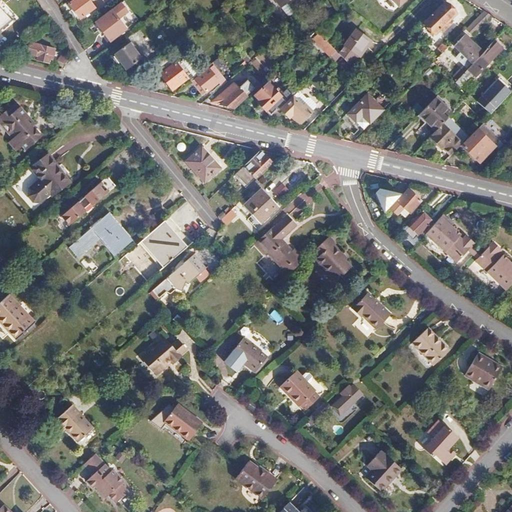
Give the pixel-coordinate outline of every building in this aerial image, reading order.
[(0,0),(0,9),(11,0),(0,0)] [(90,0),(74,0),(70,3),(81,19),(96,7),(90,0)] [(247,0),(243,4),(260,25),(277,10),(271,2),(272,0),(247,0)] [(456,14),(445,3),(425,24),(435,35),(456,14)] [(112,10),(97,22),(110,41),(127,29),(112,10)] [(484,11),(464,31),(470,37),(490,17),(484,11)] [(345,45),(338,54),(352,66),(359,56),(360,56),(372,40),(355,28),(344,44),(345,45)] [(311,45),(314,42),(330,57),(336,51),(317,34),(308,42),(311,45)] [(465,35),(455,45),(473,63),(483,52),(465,35)] [(33,44),(30,44),(28,52),(39,55),(38,59),(50,62),(51,58),(53,58),(56,47),(34,41),(33,44)] [(494,41),(483,52),(473,63),(462,75),(456,81),(464,90),(503,49),(494,41)] [(129,42),(114,53),(126,70),(141,58),(129,42)] [(448,46),(443,42),(437,48),(442,53),(448,46)] [(448,46),(442,53),(437,58),(442,65),(454,53),(448,46)] [(71,52),(65,50),(59,60),(67,62),(71,52)] [(163,73),(162,74),(174,89),(189,77),(177,63),(176,63),(170,56),(158,66),(163,73)] [(225,77),(214,65),(197,79),(208,91),(225,77)] [(462,75),(458,71),(452,77),(454,79),(456,81),(462,75)] [(247,95),(235,82),(213,101),(233,108),(247,95)] [(267,83),(255,95),(260,100),(258,102),(271,115),(293,94),(287,88),(282,93),(277,89),(275,90),(267,83)] [(499,105),(486,92),(474,104),(487,117),(499,105)] [(385,108),(370,93),(351,112),(358,120),(362,115),(370,123),(385,108)] [(294,97),(281,109),(290,118),(292,116),(299,124),(313,111),(306,104),(303,106),(294,97)] [(452,114),(435,98),(420,114),(437,130),(442,124),(452,114)] [(13,117),(7,123),(19,135),(16,138),(13,141),(20,148),(26,143),(29,147),(44,133),(33,122),(35,120),(21,106),(16,111),(11,116),(13,117)] [(12,107),(0,118),(0,121),(16,138),(19,135),(7,123),(13,117),(11,116),(16,111),(12,107)] [(437,130),(431,136),(444,150),(445,149),(452,155),(463,143),(442,124),(437,130)] [(477,129),(462,145),(479,162),(495,145),(477,129)] [(202,146),(186,161),(205,182),(221,167),(202,146)] [(266,157),(259,150),(243,165),(255,177),(271,162),(267,157),(266,157)] [(48,154),(32,167),(41,179),(47,187),(51,192),(53,195),(70,182),(48,154)] [(116,168),(109,174),(117,184),(124,178),(116,168)] [(87,195),(86,194),(70,208),(78,217),(95,203),(93,201),(99,195),(101,197),(117,184),(109,174),(93,188),(94,189),(87,195)] [(275,178),(267,186),(279,198),(287,190),(275,178)] [(51,192),(47,187),(41,179),(30,188),(29,195),(34,200),(41,201),(51,192)] [(385,182),(379,189),(389,199),(393,202),(400,194),(385,182)] [(279,206),(261,187),(243,204),(261,223),(279,206)] [(427,193),(411,188),(392,208),(397,213),(403,207),(407,210),(406,212),(408,214),(427,193)] [(284,209),(291,215),(301,203),(307,208),(314,200),(302,189),(284,209)] [(379,189),(375,193),(386,202),(389,199),(379,189)] [(389,199),(386,202),(373,216),(377,220),(393,202),(389,199)] [(225,225),(236,216),(229,208),(218,217),(225,225)] [(415,218),(414,217),(400,231),(413,243),(411,245),(412,247),(422,236),(419,233),(431,222),(428,219),(433,215),(426,208),(423,211),(422,210),(415,218)] [(444,212),(427,231),(457,260),(468,249),(473,243),(475,242),(467,234),(463,239),(459,235),(462,232),(452,223),(454,221),(444,212)] [(193,243),(170,216),(140,242),(163,268),(193,243)] [(273,230),(272,229),(257,243),(267,254),(269,252),(284,269),(298,256),(281,238),(296,224),(288,216),(273,230)] [(109,222),(104,217),(78,239),(86,248),(100,237),(115,253),(125,245),(121,240),(126,235),(112,219),(109,222)] [(328,236),(312,251),(317,257),(315,259),(336,280),(350,267),(339,255),(340,253),(332,245),(334,243),(328,236)] [(478,258),(477,259),(506,287),(511,281),(511,259),(504,252),(501,255),(498,252),(501,248),(494,241),(483,252),(478,258)] [(468,249),(472,252),(477,247),(473,243),(468,249)] [(472,252),(478,258),(483,252),(477,247),(472,252)] [(130,251),(121,261),(128,267),(137,257),(130,251)] [(167,281),(152,292),(159,300),(166,293),(170,295),(175,291),(181,294),(185,284),(190,286),(191,284),(199,277),(207,270),(193,258),(187,263),(167,281)] [(389,314),(367,293),(352,308),(360,316),(362,314),(376,328),(389,314)] [(9,294),(0,302),(0,319),(18,339),(35,322),(9,294)] [(435,334),(427,326),(412,341),(420,349),(435,334)] [(450,349),(435,334),(420,349),(434,364),(450,349)] [(181,356),(165,337),(142,358),(155,374),(165,366),(164,364),(170,359),(173,363),(181,356)] [(266,355),(242,337),(230,354),(254,372),(266,355)] [(497,374),(474,360),(464,375),(488,389),(497,374)] [(297,371),(280,386),(287,394),(289,392),(301,404),(306,409),(318,396),(314,392),(315,390),(308,383),(312,380),(312,376),(309,373),(306,373),(302,376),(297,371)] [(342,391),(346,396),(340,401),(339,400),(333,406),(339,413),(361,393),(355,386),(353,389),(349,385),(342,391)] [(289,392),(287,394),(299,406),(301,404),(289,392)] [(329,406),(325,402),(306,419),(312,426),(326,412),(325,410),(329,406)] [(72,405),(53,421),(62,431),(65,428),(78,442),(92,428),(72,405)] [(179,405),(166,421),(189,439),(202,423),(179,405)] [(457,436),(444,425),(423,449),(432,456),(434,454),(443,462),(450,453),(446,450),(457,436)] [(394,477),(401,470),(385,455),(380,451),(366,466),(371,470),(365,477),(379,490),(392,475),(394,477)] [(84,464),(93,473),(86,480),(93,488),(98,482),(102,486),(101,488),(101,490),(102,492),(104,494),(106,495),(108,494),(116,503),(128,491),(121,483),(123,481),(113,469),(111,471),(95,453),(84,464)] [(248,461),(235,478),(262,498),(277,479),(266,471),(263,474),(256,469),(257,467),(248,461)] [(310,511),(311,511),(305,506),(299,511),(289,501),(278,511),(310,511)]
